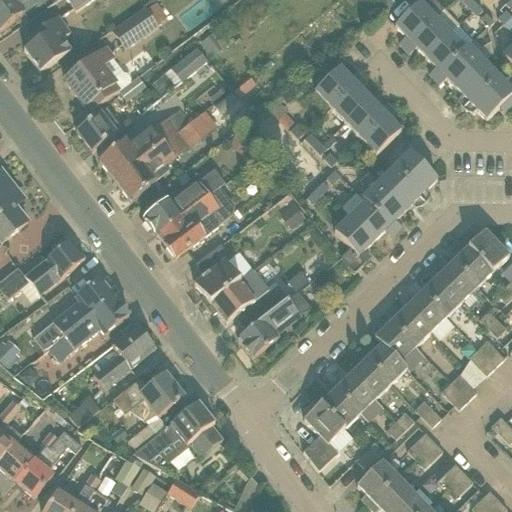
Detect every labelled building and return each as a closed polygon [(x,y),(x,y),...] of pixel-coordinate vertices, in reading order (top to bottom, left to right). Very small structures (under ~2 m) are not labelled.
[(7,0),(0,6),(0,34),(25,17),(21,12),(36,0),(47,0),(48,1),(48,0),(7,0)] [(65,0),(76,15),(96,0),(65,0)] [(396,0),(390,0),(386,4),(391,10),(399,3),(396,0)] [(471,2),(465,7),(476,19),(482,14),(471,2)] [(112,34),(125,52),(158,30),(157,28),(167,20),(156,4),(112,34)] [(404,52),(435,22),(419,6),(395,30),(405,41),(399,47),(404,52)] [(505,14),(498,22),(504,28),(511,20),(505,14)] [(479,22),(487,31),(494,25),(486,16),(479,22)] [(58,19),(32,37),(37,43),(24,53),(40,76),(70,54),(62,42),(70,36),(58,19)] [(450,37),(435,22),(404,52),(409,57),(415,51),(425,61),(450,37)] [(211,61),(228,47),(216,33),(199,47),(211,61)] [(450,37),(425,61),(435,72),(429,78),(434,83),(468,50),(467,49),(464,52),(450,37)] [(481,64),(468,50),(434,83),(439,88),(445,82),(454,90),(481,64)] [(511,50),(503,60),(511,69),(511,50)] [(182,86),(208,64),(197,51),(171,73),(182,86)] [(124,77),(112,61),(106,53),(65,84),(85,110),(88,108),(92,114),(131,85),(131,82),(130,80),(128,77),(126,76),(124,77)] [(499,112),(503,107),(508,102),(511,98),(511,95),(496,79),(481,64),(454,90),(462,99),(458,103),(465,110),(472,117),(476,113),(486,124),(499,112)] [(350,82),(339,71),(315,95),(330,111),(361,81),(356,76),(350,82)] [(146,90),(138,80),(119,94),(126,104),(146,90)] [(254,87),(249,81),(232,95),(238,102),(254,87)] [(361,81),(330,111),(345,127),(370,103),(360,93),(366,86),(361,81)] [(284,103),(280,99),(268,110),(279,122),(285,116),(278,108),(281,105),(284,103)] [(510,113),(511,110),(511,105),(508,102),(503,107),(510,113)] [(370,103),(345,127),(360,143),(392,112),(386,107),(380,113),(370,103)] [(510,113),(503,107),(499,112),(505,118),(510,113)] [(106,111),(76,135),(92,155),(122,132),(106,111)] [(376,158),(400,135),(390,124),(396,117),(392,112),(360,143),(376,158)] [(180,113),(166,123),(130,151),(125,145),(99,165),(114,184),(181,132),(189,126),(180,113)] [(285,116),(279,122),(288,131),(294,126),(285,116)] [(290,133),(297,142),(303,137),(296,128),(290,133)] [(164,168),(191,147),(181,132),(114,184),(130,205),(169,175),(164,168)] [(242,158),(249,144),(235,137),(228,151),(242,158)] [(305,142),(312,150),(318,144),(311,137),(305,142)] [(312,150),(320,159),(326,153),(318,144),(312,150)] [(410,156),(416,150),(412,145),(405,151),(410,156)] [(415,161),(421,155),(416,150),(410,156),(415,161)] [(426,160),(421,155),(415,161),(420,166),(426,160)] [(329,156),(323,162),(331,170),(337,164),(329,156)] [(392,174),(376,189),(403,216),(412,208),(415,211),(422,205),(429,198),(426,194),(437,183),(424,171),(420,166),(415,161),(410,156),(392,174)] [(426,160),(420,166),(424,171),(431,165),(426,160)] [(0,246),(1,247),(27,226),(12,206),(21,198),(1,173),(0,173),(0,246)] [(248,173),(245,177),(248,182),(254,183),(257,178),(254,173),(248,173)] [(327,183),(332,189),(341,180),(335,174),(327,183)] [(322,200),(330,192),(323,185),(315,194),(322,200)] [(169,202),(143,221),(157,239),(208,200),(198,186),(173,206),(169,202)] [(395,224),(403,216),(376,189),(362,202),(365,206),(366,205),(396,236),(401,231),(395,224)] [(322,200),(315,194),(307,201),(314,208),(322,200)] [(208,200),(157,239),(175,263),(221,227),(212,217),(218,212),(208,200)] [(350,220),(374,244),(384,234),(391,241),(396,236),(366,205),(365,206),(350,220)] [(294,207),(280,218),(291,232),(305,221),(294,207)] [(374,244),(350,220),(334,235),(350,252),(364,266),(370,261),(364,254),(374,244)] [(493,275),(509,260),(484,235),(469,251),(493,275)] [(70,245),(25,281),(18,272),(0,285),(0,293),(8,303),(21,292),(31,305),(84,264),(70,245)] [(226,265),(230,262),(220,249),(196,268),(205,279),(194,288),(203,300),(201,301),(204,305),(203,306),(206,310),(239,284),(240,284),(226,265)] [(477,291),(493,275),(469,251),(453,266),(477,291)] [(354,277),(364,266),(350,252),(341,261),(354,277)] [(437,281),(462,306),(477,291),(453,266),(437,281)] [(308,285),(300,275),(287,285),(295,295),(308,285)] [(446,321),(462,306),(437,281),(422,296),(446,321)] [(50,351),(114,301),(99,282),(74,301),(78,306),(39,337),(50,350),(50,351)] [(275,287),(254,303),(239,284),(206,310),(209,314),(211,314),(214,318),(217,315),(226,327),(236,319),(245,331),(285,300),(275,287)] [(506,308),(511,301),(511,295),(506,290),(497,299),(506,308)] [(288,303),(237,342),(242,348),(241,349),(252,363),(278,342),(274,337),(308,311),(297,296),(288,303)] [(406,311),(430,336),(446,321),(422,296),(406,311)] [(129,320),(114,301),(50,351),(50,350),(49,351),(59,365),(100,333),(104,339),(129,320)] [(415,352),(430,336),(406,311),(390,327),(415,352)] [(480,324),(489,333),(498,325),(488,315),(480,324)] [(506,333),(498,325),(489,333),(497,341),(506,333)] [(415,352),(390,327),(375,342),(381,349),(399,367),(400,366),(415,352)] [(155,353),(137,330),(112,350),(120,359),(94,379),(105,393),(155,353)] [(495,371),(504,363),(486,344),(477,353),(495,371)] [(2,345),(0,346),(0,364),(8,372),(19,360),(2,345)] [(381,349),(366,364),(390,389),(406,373),(400,366),(399,367),(381,349)] [(486,380),(495,371),(477,353),(468,362),(486,380)] [(374,404),(390,389),(366,364),(350,379),(374,404)] [(158,421),(183,401),(164,378),(148,391),(140,382),(113,403),(119,411),(123,417),(125,418),(133,412),(144,426),(156,419),(158,421)] [(359,419),(374,404),(350,379),(335,394),(359,419)] [(450,387),(468,405),(477,396),(459,379),(450,387)] [(441,396),(454,410),(459,414),(468,405),(450,387),(441,396)] [(343,434),(359,419),(335,394),(319,409),(343,434)] [(100,414),(91,402),(69,418),(78,430),(100,414)] [(12,404),(4,414),(13,421),(21,411),(12,404)] [(414,414),(432,432),(441,423),(423,405),(414,414)] [(214,428),(198,407),(156,440),(137,455),(146,467),(157,473),(189,448),(200,461),(222,444),(211,430),(214,428)] [(343,434),(319,409),(303,424),(319,440),(302,457),(319,474),(336,457),(328,449),(343,434)] [(118,421),(123,417),(119,411),(114,415),(118,421)] [(0,426),(5,431),(6,430),(13,421),(4,414),(0,418),(0,425),(0,426)] [(396,425),(405,434),(414,426),(405,416),(396,425)] [(511,445),(511,433),(504,426),(500,421),(491,430),(509,448),(511,445)] [(387,434),(396,443),(405,434),(396,425),(387,434)] [(0,464),(15,448),(16,449),(22,442),(20,441),(22,439),(11,430),(9,433),(6,430),(5,431),(0,426),(0,464)] [(148,429),(137,437),(127,444),(137,455),(156,440),(148,429)] [(116,446),(127,438),(121,430),(111,439),(116,446)] [(49,452),(46,449),(39,457),(38,457),(33,464),(15,485),(34,501),(52,480),(42,471),(45,467),(51,472),(68,451),(75,457),(81,449),(64,435),(58,442),(49,452)] [(41,445),(46,449),(49,452),(58,442),(50,435),(41,445)] [(434,446),(426,438),(425,437),(407,455),(416,464),(434,446)] [(424,473),(442,455),(434,446),(416,464),(424,473)] [(374,447),(365,455),(374,464),(383,456),(374,447)] [(33,464),(16,449),(15,448),(0,464),(0,472),(15,485),(33,464)] [(117,484),(128,490),(141,467),(129,460),(127,464),(125,463),(114,482),(117,484)] [(382,465),(357,489),(365,498),(361,502),(368,510),(397,481),(382,465)] [(446,495),(464,477),(455,468),(437,486),(446,495)] [(155,479),(145,473),(134,491),(143,498),(155,479)] [(472,486),(464,477),(446,495),(454,504),(472,486)] [(84,488),(95,494),(101,484),(90,478),(84,488)] [(396,511),(412,497),(397,481),(368,510),(370,511),(396,511)] [(177,482),(167,497),(189,511),(191,511),(201,498),(177,482)] [(154,485),(139,507),(147,511),(156,511),(168,495),(154,485)] [(58,495),(46,511),(75,511),(79,508),(58,495)] [(104,511),(110,504),(94,495),(88,505),(82,501),(79,508),(75,511),(104,511)] [(490,511),(498,504),(489,495),(485,500),(471,511),(490,511)] [(426,511),(412,497),(396,511),(426,511)]
